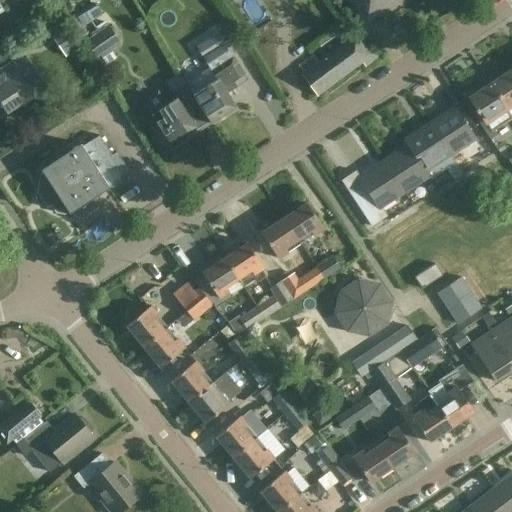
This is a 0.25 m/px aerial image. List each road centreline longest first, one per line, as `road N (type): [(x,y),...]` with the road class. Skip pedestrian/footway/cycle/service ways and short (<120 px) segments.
road 1 (unclassified): [(48,296),(510,0)]
road 2 (residential): [(222,511),(48,296)]
road 3 (unknown): [(0,165),(75,120),(112,110),(180,214)]
road 4 (residential): [(387,511),(511,429)]
